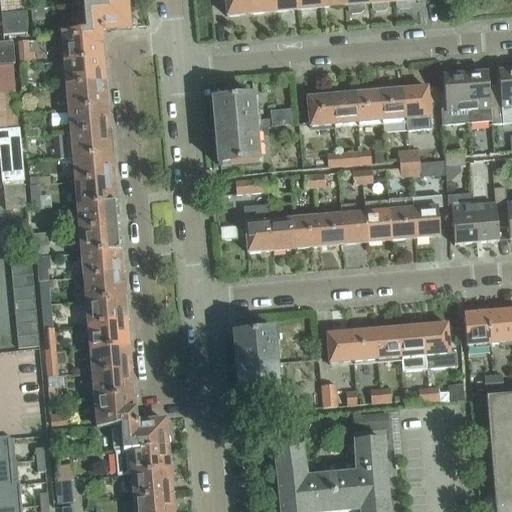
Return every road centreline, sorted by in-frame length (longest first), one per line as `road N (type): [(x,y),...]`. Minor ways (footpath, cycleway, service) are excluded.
road 1 (residential): [(167,41),(130,47),(124,64),(154,393),(170,402),(203,398)]
road 2 (residential): [(171,72),(511,40)]
road 3 (residential): [(511,278),(195,306)]
road 4 (residential): [(171,72),(195,306)]
